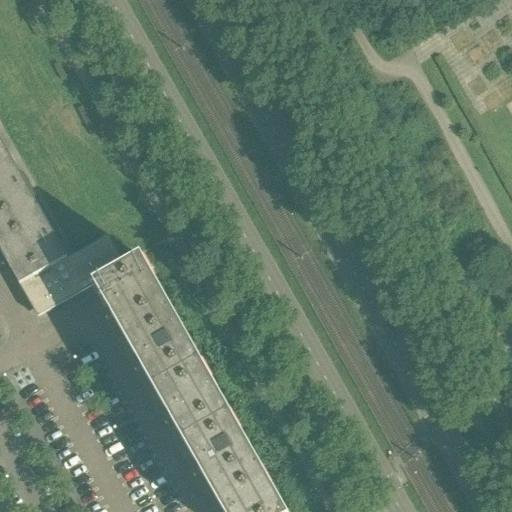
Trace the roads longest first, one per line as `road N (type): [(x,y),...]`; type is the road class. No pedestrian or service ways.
road 1 (secondary): [(492,511),(198,0)]
road 2 (secondary): [(109,0),(397,511)]
